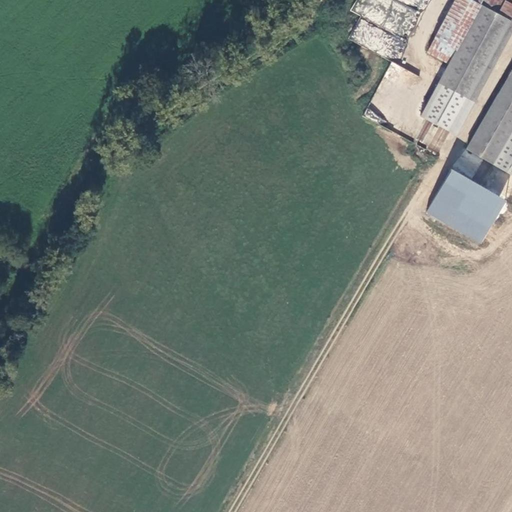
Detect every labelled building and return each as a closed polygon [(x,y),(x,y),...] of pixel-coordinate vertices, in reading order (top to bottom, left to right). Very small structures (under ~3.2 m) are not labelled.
[(484,0),(451,63),(424,115),(457,133),(511,28),(511,21),(510,20),(511,15),(511,2),(511,0),(484,0)] [(484,0),(458,0),(431,52),(451,63),(484,0)] [(410,8),(406,21),(415,24),(418,10),(410,8)] [(363,44),(397,62),(406,44),(372,25),(361,19),(351,38),(363,44)] [(511,172),(511,70),(468,148),(511,172)] [(439,149),(448,132),(432,123),(423,140),(439,149)]
